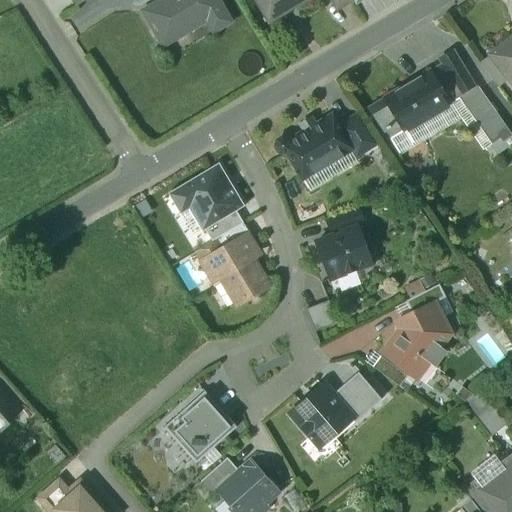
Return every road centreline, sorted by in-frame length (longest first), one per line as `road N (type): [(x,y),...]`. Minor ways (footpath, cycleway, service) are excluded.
road 1 (residential): [(226,121),(431,0)]
road 2 (residential): [(226,121),(282,225),(293,280),(288,322)]
road 3 (residential): [(140,172),(30,0)]
road 4 (residential): [(288,322),(232,359),(253,404),(310,363),(306,356)]
road 5 (residential): [(0,261),(140,172)]
